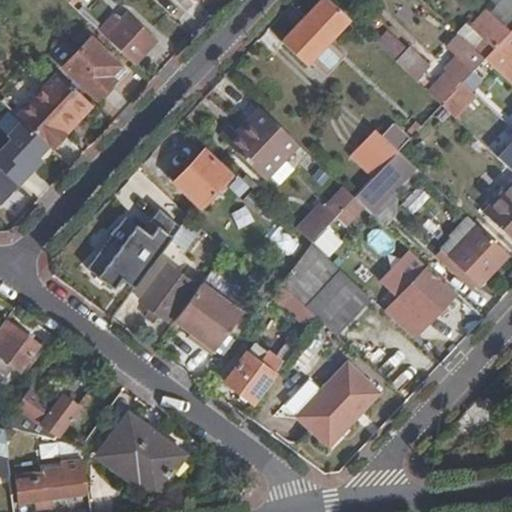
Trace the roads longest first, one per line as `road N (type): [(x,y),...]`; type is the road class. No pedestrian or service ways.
road 1 (residential): [(304,511),(297,488),(8,271)]
road 2 (residential): [(8,271),(262,0)]
road 3 (residential): [(511,325),(370,479),(368,508)]
road 4 (residential): [(368,508),(511,489)]
